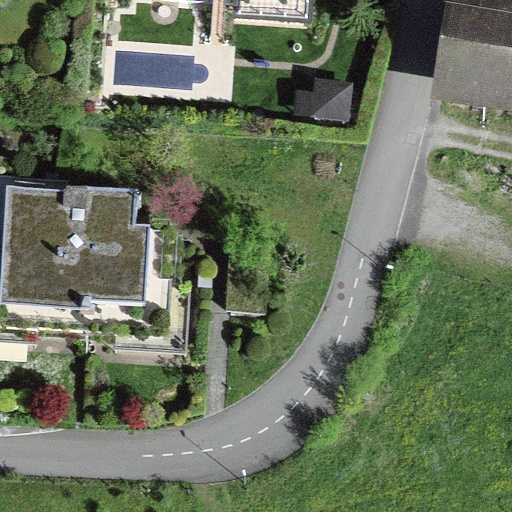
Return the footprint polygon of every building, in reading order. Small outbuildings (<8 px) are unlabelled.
[(511,99),(511,26),(460,18),(448,89),(511,99)] [(0,321),(159,331),(163,268),(177,269),(179,239),(169,239),(135,236),(136,220),(137,201),(67,197),(68,185),(23,183),(24,163),(0,161),(0,321)] [(170,223),(136,220),(135,236),(169,239),(170,223)] [(0,346),(37,349),(37,341),(114,346),(114,354),(186,358),(191,288),(179,288),(182,240),(179,239),(177,269),(163,268),(159,331),(0,321),(0,346)] [(230,315),(260,316),(264,260),(234,258),(230,315)]
